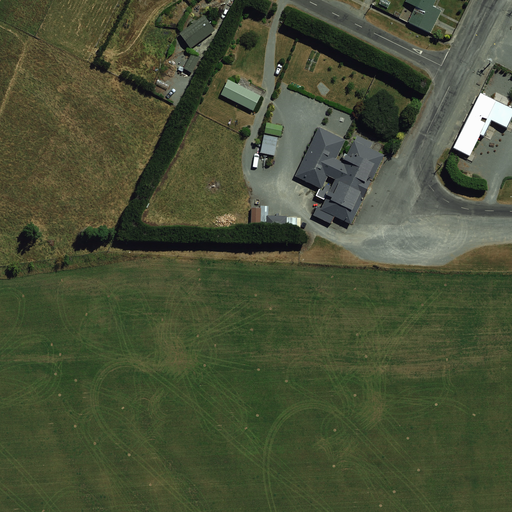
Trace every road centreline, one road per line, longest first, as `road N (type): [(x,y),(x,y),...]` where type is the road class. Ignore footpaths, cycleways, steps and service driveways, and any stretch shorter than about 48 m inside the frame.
road 1 (residential): [(306,0),(457,73)]
road 2 (residential): [(440,197),(423,176),(420,152),(457,73)]
